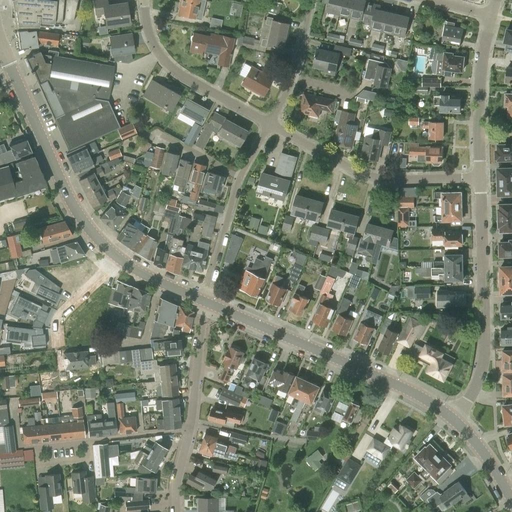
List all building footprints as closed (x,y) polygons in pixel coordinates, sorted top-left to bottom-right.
[(15,9),(14,17),(13,17),(15,27),(38,27),(39,21),(72,24),(76,0),(11,0),(12,9),(15,9)] [(101,0),(94,1),(96,15),(104,14),(106,28),(129,24),(126,3),(107,6),(106,0),(101,0)] [(202,0),(181,0),(178,15),(195,18),(201,20),(205,1),(202,0)] [(338,15),(341,0),(322,0),(322,3),(329,5),(327,12),(338,15)] [(341,0),(338,15),(349,18),(353,0),(341,0)] [(365,0),(363,0),(353,0),(349,18),(360,20),(365,2),(366,1),(365,0)] [(267,12),(277,15),(280,4),(270,1),(267,12)] [(242,15),(244,4),(234,2),(231,13),(242,15)] [(365,2),(360,20),(360,23),(371,25),(376,5),(365,2)] [(370,29),(381,32),(386,12),(379,10),(380,6),(376,5),(371,25),(370,29)] [(381,32),(392,34),(397,15),(386,12),(381,32)] [(397,15),(392,34),(404,37),(409,17),(397,15)] [(264,20),(261,32),(286,38),(288,29),(286,28),(287,24),(271,20),(271,18),(267,17),(266,20),(264,20)] [(211,18),(209,28),(220,31),(222,20),(211,18)] [(447,22),(446,26),(444,25),(442,38),(441,44),(459,48),(461,41),(463,29),(454,27),(454,23),(447,22)] [(76,36),(64,34),(64,35),(59,34),(35,31),(27,33),(27,30),(17,32),(20,49),(36,47),(41,48),(42,47),(51,48),(51,45),(57,46),(57,44),(60,44),(61,38),(75,41),(76,36)] [(286,38),(261,32),(259,41),(254,39),(254,38),(243,36),(243,37),(241,46),(264,52),(266,45),(282,49),(283,44),(285,44),(286,38)] [(193,33),(189,52),(202,55),(202,51),(219,55),(217,64),(228,66),(234,39),(210,34),(210,37),(193,33)] [(113,55),(123,53),(124,57),(126,59),(128,59),(130,58),(131,56),(131,52),(133,52),(130,35),(110,38),(113,55)] [(333,53),(318,49),(317,56),(316,56),(315,58),(316,58),(314,67),(325,70),(325,72),(334,75),(339,55),(350,57),(352,49),(335,45),(333,53)] [(445,53),(436,52),(437,48),(431,46),(428,59),(437,60),(436,75),(444,75),(444,76),(452,77),(452,71),(462,72),(463,57),(452,56),(452,54),(445,53)] [(26,60),(24,61),(27,67),(28,66),(30,69),(29,70),(31,73),(33,72),(69,151),(120,128),(108,100),(114,67),(57,57),(58,52),(48,51),(47,55),(44,54),(41,56),(39,51),(31,55),(32,56),(25,59),(26,60)] [(374,82),(377,86),(387,88),(391,69),(390,68),(387,64),(369,59),(364,79),(371,80),(372,78),(375,79),(374,82)] [(402,59),(400,69),(408,70),(410,61),(402,59)] [(251,67),(242,83),(256,90),(255,92),(263,97),(276,74),(264,67),(261,72),(251,67)] [(422,78),(422,87),(441,88),(441,79),(422,78)] [(142,96),(170,112),(180,95),(162,86),(160,91),(154,88),(152,91),(147,88),(142,96)] [(377,100),(379,92),(363,88),(361,95),(377,100)] [(308,97),(303,96),(299,113),(309,115),(310,113),(319,115),(320,110),(332,113),(335,101),(323,98),(308,94),(308,97)] [(448,98),(448,96),(433,95),(433,106),(441,106),(441,112),(459,112),(460,98),(448,98)] [(179,112),(200,123),(207,111),(186,99),(179,112)] [(338,146),(350,149),(352,148),(357,128),(356,126),(352,125),(355,114),(342,111),(340,122),(336,136),(339,137),(337,144),(338,146)] [(226,119),(214,112),(208,123),(206,122),(194,145),(203,150),(212,132),(216,134),(239,146),(247,132),(226,120),(226,119)] [(194,122),(188,134),(196,138),(202,127),(194,122)] [(429,138),(442,139),(443,123),(430,123),(430,122),(422,122),(422,128),(430,128),(429,138)] [(132,123),(117,130),(121,140),(136,133),(132,123)] [(366,137),(362,157),(377,161),(381,144),(388,145),(391,132),(373,128),(371,138),(366,137)] [(31,153),(25,139),(9,145),(11,150),(6,152),(0,154),(0,165),(5,164),(15,160),(31,153)] [(66,154),(70,164),(88,156),(87,152),(97,148),(94,143),(89,145),(89,144),(84,146),(66,154)] [(433,164),(434,165),(438,165),(440,164),(440,162),(442,162),(442,147),(419,146),(419,143),(410,143),(410,155),(427,156),(427,162),(433,162),(433,164)] [(511,145),(497,146),(498,151),(495,152),(496,159),(498,159),(498,161),(511,160),(511,145)] [(150,167),(159,169),(161,161),(164,149),(155,147),(152,159),(150,167)] [(107,153),(110,160),(121,156),(118,148),(107,153)] [(147,152),(145,155),(142,167),(146,169),(146,166),(150,167),(153,153),(147,152)] [(166,152),(161,172),(172,175),(178,155),(166,152)] [(283,179),(285,175),(291,177),(296,158),(281,153),(276,172),(274,172),(272,176),(263,173),(257,192),(284,200),(289,181),(283,179)] [(88,156),(70,164),(75,175),(93,167),(92,165),(102,161),(100,155),(90,160),(88,156)] [(122,161),(133,164),(134,159),(124,156),(122,161)] [(19,170),(14,172),(22,194),(45,186),(33,157),(17,162),(19,170)] [(78,181),(85,194),(99,186),(96,179),(104,175),(101,170),(122,160),(116,158),(99,165),(99,167),(90,171),(91,174),(78,181)] [(191,162),(180,160),(175,177),(173,184),(178,186),(177,191),(183,193),(186,180),(191,162)] [(22,194),(14,172),(12,162),(5,164),(5,166),(0,167),(0,199),(14,196),(22,194)] [(188,181),(194,183),(192,192),(190,191),(188,199),(196,201),(200,185),(205,167),(193,163),(188,181)] [(511,169),(497,169),(498,182),(511,181),(511,169)] [(202,188),(219,192),(224,177),(207,172),(202,188)] [(511,181),(498,182),(498,195),(511,195),(511,181)] [(99,186),(85,194),(91,207),(105,200),(106,202),(116,197),(116,198),(121,189),(119,185),(103,193),(99,186)] [(130,196),(132,191),(123,186),(117,199),(116,199),(113,203),(99,218),(113,230),(126,215),(123,212),(126,208),(124,206),(130,196)] [(397,197),(398,208),(409,208),(409,207),(414,207),(414,197),(412,197),(412,191),(406,191),(405,197),(397,197)] [(443,198),(443,207),(461,206),(460,193),(449,193),(449,192),(434,193),(435,198),(443,198)] [(291,214),(305,217),(310,199),(296,196),(291,214)] [(139,210),(145,211),(148,198),(142,197),(139,210)] [(168,198),(165,210),(169,212),(178,214),(180,204),(176,203),(176,200),(168,198)] [(310,199),(305,217),(318,221),(323,203),(310,199)] [(199,200),(197,208),(213,212),(215,204),(199,200)] [(155,201),(153,211),(163,214),(166,204),(155,201)] [(498,210),(499,219),(511,218),(511,205),(500,206),(500,210),(498,210)] [(461,206),(443,207),(443,216),(435,216),(435,222),(443,222),(443,221),(461,220),(461,206)] [(409,208),(398,208),(398,227),(409,227),(409,208)] [(327,226),(341,230),(346,214),(332,210),(327,226)] [(167,252),(168,252),(177,215),(178,214),(169,212),(168,217),(170,220),(163,250),(157,248),(152,264),(164,268),(167,252)] [(194,213),(191,223),(200,226),(203,215),(194,213)] [(346,214),(341,230),(347,231),(345,238),(349,239),(345,253),(353,256),(358,237),(354,236),(359,217),(346,214)] [(177,215),(168,252),(168,254),(164,268),(178,273),(182,258),(184,247),(181,246),(183,240),(179,239),(182,228),(188,229),(191,219),(177,215)] [(206,215),(204,222),(214,224),(216,217),(206,215)] [(294,217),(285,215),(282,229),(290,231),(294,217)] [(259,230),(262,218),(253,216),(251,229),(259,230)] [(116,238),(125,244),(136,228),(132,226),(135,220),(131,217),(127,222),(116,238)] [(511,218),(499,219),(499,227),(500,227),(500,231),(511,231),(511,218)] [(64,222),(39,229),(43,245),(72,236),(64,222)] [(214,224),(204,222),(201,234),(211,237),(214,224)] [(262,224),(259,231),(268,234),(270,226),(262,224)] [(366,260),(372,262),(381,228),(368,224),(364,239),(363,240),(361,240),(358,253),(367,256),(366,260)] [(310,239),(317,241),(321,227),(313,225),(310,239)] [(125,244),(134,251),(146,235),(149,228),(144,226),(142,230),(141,232),(136,228),(125,244)] [(321,227),(317,241),(326,243),(330,230),(321,227)] [(381,228),(372,262),(372,263),(376,264),(382,244),(389,246),(393,231),(381,228)] [(451,231),(445,231),(446,246),(461,246),(460,233),(451,233),(451,231)] [(8,246),(9,250),(10,250),(12,258),(22,256),(18,240),(25,238),(24,233),(6,237),(7,243),(8,243),(8,246)] [(232,262),(242,238),(231,233),(224,260),(232,262)] [(146,235),(134,251),(149,260),(156,240),(146,235)] [(511,256),(511,240),(510,241),(510,243),(499,243),(500,256),(511,256)] [(60,258),(61,263),(66,261),(85,256),(76,242),(62,246),(65,256),(60,258)] [(181,266),(192,269),(197,247),(186,244),(181,266)] [(197,247),(192,269),(201,271),(206,255),(205,255),(206,250),(197,247)] [(419,268),(419,269),(462,268),(462,255),(445,255),(445,263),(433,263),(433,268),(419,268)] [(239,288),(258,296),(265,280),(258,277),(263,265),(251,260),(239,288)] [(82,282),(94,270),(86,263),(82,267),(78,264),(64,275),(60,271),(52,280),(70,292),(80,284),(79,283),(81,281),(82,282)] [(288,279),(296,282),(303,267),(294,263),(288,279)] [(321,291),(320,293),(322,294),(316,308),(318,308),(312,320),(326,326),(334,310),(328,307),(332,299),(333,295),(329,293),(336,275),(343,278),(346,271),(332,265),(327,277),(321,291)] [(511,267),(500,268),(501,281),(511,280),(511,267)] [(462,268),(419,269),(419,277),(439,276),(439,275),(445,275),(445,281),(463,281),(462,268)] [(36,298),(57,308),(62,299),(53,295),(56,286),(37,271),(30,271),(26,277),(40,290),(36,298)] [(314,288),(321,291),(327,277),(320,274),(314,288)] [(359,283),(361,278),(355,275),(353,274),(350,280),(359,283)] [(280,287),(284,278),(278,275),(274,284),(272,283),(270,290),(271,291),(267,300),(279,306),(287,290),(280,287)] [(511,280),(501,281),(501,294),(511,293),(511,280)] [(115,289),(112,288),(108,304),(126,308),(131,287),(116,281),(115,289)] [(389,292),(395,295),(399,286),(393,283),(389,292)] [(293,301),(289,311),(301,316),(309,299),(300,295),(300,293),(303,293),(305,287),(299,284),(292,300),(293,301)] [(407,286),(407,298),(430,298),(430,287),(407,286)] [(127,310),(135,312),(140,291),(132,287),(127,310)] [(378,299),(382,289),(376,287),(372,296),(378,299)] [(140,291),(135,312),(143,313),(145,305),(148,306),(150,295),(140,291)] [(447,298),(447,306),(463,306),(463,292),(454,293),(454,291),(446,291),(438,291),(438,298),(447,298)] [(24,295),(14,311),(20,315),(25,308),(39,315),(37,319),(45,324),(50,313),(44,309),(45,306),(40,303),(24,295)] [(339,316),(333,329),(345,335),(352,321),(344,317),(351,301),(344,297),(336,314),(339,316)] [(151,337),(157,337),(160,322),(163,323),(168,302),(159,298),(154,320),(151,337)] [(160,322),(157,337),(163,338),(164,333),(165,333),(167,324),(174,326),(174,325),(178,306),(168,302),(163,323),(160,322)] [(359,303),(355,312),(361,315),(365,305),(359,303)] [(511,304),(501,305),(501,319),(511,318),(511,304)] [(193,312),(178,306),(174,325),(182,327),(181,331),(189,332),(193,312)] [(414,313),(411,318),(409,316),(396,342),(406,347),(412,336),(419,340),(427,326),(420,322),(425,313),(414,313)] [(370,319),(364,317),(361,322),(353,338),(368,345),(375,328),(374,328),(376,323),(369,320),(370,319)] [(384,335),(378,349),(389,354),(398,334),(388,329),(392,320),(386,318),(379,333),(384,335)] [(25,343),(41,342),(41,332),(28,332),(28,325),(7,322),(6,335),(18,336),(19,335),(21,335),(24,335),(25,343)] [(121,335),(128,337),(131,326),(124,325),(124,326),(122,334),(121,335)] [(131,326),(128,337),(140,339),(141,337),(143,329),(137,327),(131,326)] [(508,328),(502,329),(502,345),(511,344),(511,327),(508,328)] [(156,343),(156,340),(150,340),(150,344),(156,344),(157,351),(165,350),(165,355),(180,354),(179,341),(156,343)] [(422,370),(422,371),(422,372),(422,373),(423,374),(424,375),(425,375),(426,375),(427,375),(428,374),(428,373),(429,373),(443,381),(452,364),(440,358),(442,354),(422,343),(420,348),(411,344),(406,353),(415,358),(425,364),(422,370)] [(219,379),(228,383),(234,369),(236,369),(243,353),(231,347),(223,364),(225,364),(219,379)] [(140,349),(133,350),(135,362),(141,361),(140,349)] [(511,350),(502,351),(503,361),(511,361),(511,350)] [(113,352),(113,354),(114,365),(121,364),(120,351),(113,352)] [(127,351),(120,351),(121,364),(128,363),(127,351)] [(63,362),(57,362),(58,370),(88,367),(88,365),(96,365),(95,355),(87,356),(87,352),(63,354),(63,362)] [(10,354),(0,355),(0,366),(4,366),(3,357),(11,357),(10,354)] [(254,358),(242,385),(248,388),(253,377),(260,380),(267,364),(266,364),(266,362),(262,360),(260,361),(254,358)] [(154,372),(154,382),(175,379),(174,364),(156,366),(156,360),(139,362),(140,374),(154,372)] [(511,361),(503,361),(503,372),(511,371),(511,361)] [(275,368),(270,379),(271,379),(269,384),(276,388),(288,393),(294,376),(293,374),(289,372),(287,373),(283,371),(283,372),(275,368)] [(511,374),(503,375),(503,385),(511,384),(511,374)] [(9,387),(15,387),(14,376),(0,377),(1,389),(9,389),(9,387)] [(42,384),(40,384),(40,393),(41,393),(49,392),(51,392),(49,377),(42,379),(42,384)] [(290,420),(308,382),(297,377),(289,393),(295,396),(290,405),(296,407),(290,420)] [(175,379),(154,382),(155,382),(145,383),(146,390),(156,389),(156,396),(177,394),(175,379)] [(308,382),(290,420),(296,423),(306,401),(311,403),(319,387),(308,382)] [(223,387),(222,390),(232,394),(233,392),(236,385),(231,383),(228,390),(223,387)] [(511,384),(503,385),(503,396),(511,395),(511,384)] [(235,393),(233,392),(232,394),(247,401),(248,398),(246,398),(248,394),(242,391),(243,388),(238,386),(235,393)] [(84,389),(85,398),(95,397),(94,388),(84,389)] [(62,390),(63,407),(73,406),(72,389),(62,390)] [(232,394),(222,390),(219,398),(239,407),(239,405),(244,408),(247,401),(232,394)] [(334,395),(334,393),(331,391),(329,392),(327,391),(323,390),(316,406),(314,410),(321,413),(323,409),(328,411),(336,395),(334,395)] [(49,392),(41,393),(42,398),(42,400),(50,399),(49,392)] [(115,394),(116,404),(127,403),(127,402),(135,401),(134,392),(115,394)] [(258,402),(268,406),(271,400),(261,396),(258,402)] [(18,400),(19,407),(39,404),(39,398),(18,400)] [(354,401),(351,402),(342,398),(332,418),(340,421),(342,418),(351,422),(352,421),(355,422),(359,421),(364,411),(358,408),(359,406),(358,403),(354,401)] [(138,401),(138,406),(141,406),(142,415),(149,415),(147,400),(138,401)] [(162,410),(162,415),(178,413),(176,400),(161,401),(161,400),(155,400),(156,410),(162,410)] [(127,403),(116,404),(118,419),(119,433),(136,431),(134,417),(124,418),(123,411),(128,411),(127,403)] [(511,405),(503,407),(505,424),(511,423),(511,405)] [(72,416),(69,416),(72,439),(84,437),(82,417),(83,417),(82,407),(71,408),(72,416)] [(226,413),(226,410),(218,408),(217,411),(212,409),(209,420),(226,424),(227,420),(239,423),(241,416),(227,412),(227,413),(226,413)] [(178,413),(162,415),(163,419),(156,420),(157,430),(164,429),(164,428),(179,428),(178,413)] [(109,414),(99,415),(102,435),(116,434),(115,419),(110,420),(109,414)] [(102,435),(99,415),(86,417),(88,437),(102,435)] [(69,416),(57,417),(60,440),(72,439),(69,416)] [(0,426),(2,427),(12,426),(9,426),(7,417),(0,417),(0,426)] [(36,442),(33,417),(27,418),(27,424),(26,424),(26,427),(22,428),(24,444),(36,442)] [(33,417),(36,442),(48,441),(46,425),(45,425),(45,419),(40,420),(41,426),(34,426),(33,417)] [(47,425),(46,425),(48,441),(60,440),(57,417),(47,418),(47,425)] [(272,432),(282,436),(287,424),(276,420),(272,432)] [(413,432),(401,425),(398,430),(395,428),(392,433),(392,434),(389,438),(388,437),(383,445),(373,439),(367,450),(382,459),(389,449),(390,450),(394,444),(400,447),(400,448),(403,451),(405,447),(407,449),(411,443),(408,441),(413,432)] [(13,435),(12,426),(2,427),(5,452),(15,451),(15,447),(14,445),(13,435)] [(222,430),(220,437),(229,440),(229,441),(245,445),(248,436),(231,432),(222,430)] [(308,431),(307,440),(317,441),(321,432),(308,431)] [(205,434),(202,443),(238,455),(238,454),(226,450),(227,446),(217,442),(218,438),(205,434)] [(150,452),(149,454),(161,461),(168,451),(155,443),(152,447),(146,443),(143,448),(150,452)] [(238,455),(202,443),(199,453),(212,457),(213,453),(236,461),(238,455)] [(98,459),(108,458),(107,445),(107,444),(97,445),(91,445),(93,459),(98,459)] [(355,448),(346,444),(339,457),(347,461),(355,448)] [(416,458),(414,460),(419,465),(421,463),(426,468),(427,469),(440,456),(430,445),(426,449),(425,448),(416,457),(416,458)] [(0,452),(0,468),(5,468),(24,466),(23,461),(33,460),(33,454),(32,449),(15,451),(5,452),(0,452)] [(324,458),(321,450),(312,454),(315,462),(324,458)] [(161,461),(149,454),(148,455),(140,451),(134,462),(138,465),(136,469),(138,473),(149,473),(151,470),(155,472),(161,461)] [(426,468),(419,474),(424,479),(425,480),(430,476),(439,485),(453,471),(449,466),(450,465),(440,456),(427,469),(426,468)] [(105,461),(93,463),(94,478),(106,478),(105,461)] [(214,463),(213,471),(226,474),(228,466),(214,463)] [(355,478),(342,470),(338,476),(351,484),(355,478)] [(81,492),(82,502),(94,501),(91,477),(85,477),(84,471),(71,473),(73,493),(81,492)] [(405,480),(410,484),(418,476),(414,471),(405,480)] [(192,473),(187,483),(201,490),(201,489),(211,493),(215,484),(219,486),(221,479),(208,473),(206,480),(192,473)] [(46,486),(37,487),(40,510),(53,508),(52,495),(60,494),(58,474),(45,475),(46,486)] [(418,476),(410,484),(411,486),(414,489),(423,480),(418,476)] [(125,500),(125,501),(131,500),(131,491),(154,492),(155,479),(143,478),(135,478),(134,488),(126,488),(126,492),(114,492),(114,499),(125,500)] [(441,495),(437,492),(424,501),(431,510),(443,502),(448,508),(460,499),(463,504),(470,498),(458,483),(441,495)] [(131,500),(125,501),(125,502),(125,511),(149,509),(149,499),(131,501),(131,500)] [(198,499),(198,511),(219,511),(220,511),(218,511),(218,499),(198,499)] [(357,501),(346,504),(348,511),(353,511),(360,510),(357,501)] [(96,503),(96,510),(99,510),(98,511),(108,511),(109,507),(100,505),(100,503),(96,503)]
